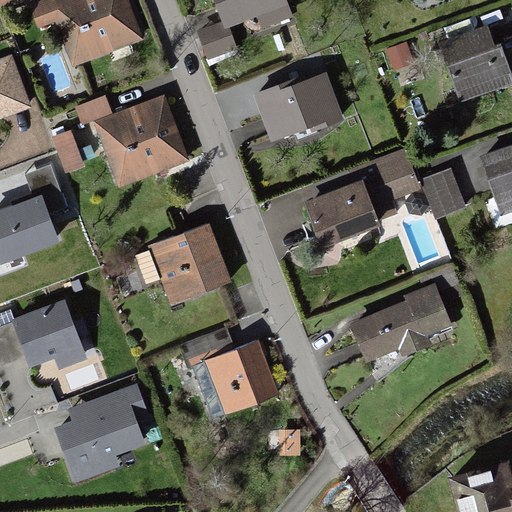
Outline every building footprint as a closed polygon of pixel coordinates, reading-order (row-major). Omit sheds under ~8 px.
[(56,19),(71,62),(138,38),(125,0),(6,0),(8,5),(21,0),(33,0),(42,23),(56,19)] [(290,0),(216,0),(223,19),(254,8),(261,27),(296,15),(290,0)] [(491,22),(443,38),(461,94),(510,77),(491,22)] [(202,33),(210,54),(234,46),(227,24),(202,33)] [(0,118),(31,107),(11,54),(0,58),(0,118)] [(323,69),(256,92),(270,132),(337,109),(323,69)] [(164,95),(97,119),(118,180),(185,156),(164,95)] [(511,142),(483,153),(503,209),(511,206),(511,142)] [(444,169),(422,179),(438,216),(460,206),(444,169)] [(362,176),(304,196),(320,240),(377,220),(362,176)] [(59,242),(41,195),(0,211),(0,263),(1,265),(59,242)] [(208,220),(149,241),(169,298),(228,278),(208,220)] [(436,288),(350,319),(364,358),(450,328),(436,288)] [(89,358),(65,299),(11,320),(31,369),(55,359),(59,370),(89,358)] [(257,340),(202,359),(218,406),(273,387),(257,340)] [(138,392),(55,418),(73,475),(156,449),(138,392)]
